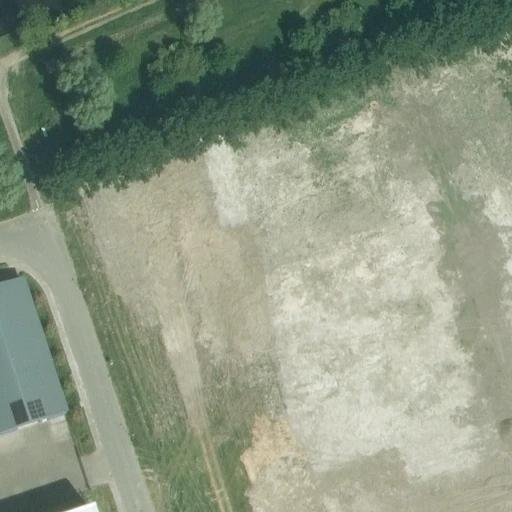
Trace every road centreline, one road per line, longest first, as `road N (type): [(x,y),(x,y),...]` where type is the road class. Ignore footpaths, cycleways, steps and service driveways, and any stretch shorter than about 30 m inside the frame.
road 1 (unclassified): [(137,511),(43,225),(0,240)]
road 2 (track): [(145,0),(0,64)]
